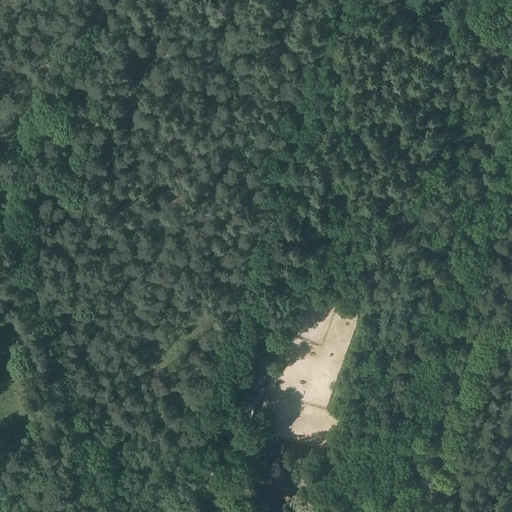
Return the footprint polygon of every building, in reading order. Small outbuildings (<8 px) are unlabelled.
[(283,342),(276,340),(273,348),(280,351),(283,342)] [(249,370),(246,383),(259,387),(263,374),(249,370)] [(244,400),(238,422),(250,425),(256,404),(244,400)] [(259,437),(241,443),(244,453),(262,447),(259,437)] [(321,468),(307,475),(313,486),(327,479),(321,468)] [(284,475),(272,470),(261,498),(273,503),(276,496),(286,500),(290,490),(280,486),(284,475)]
